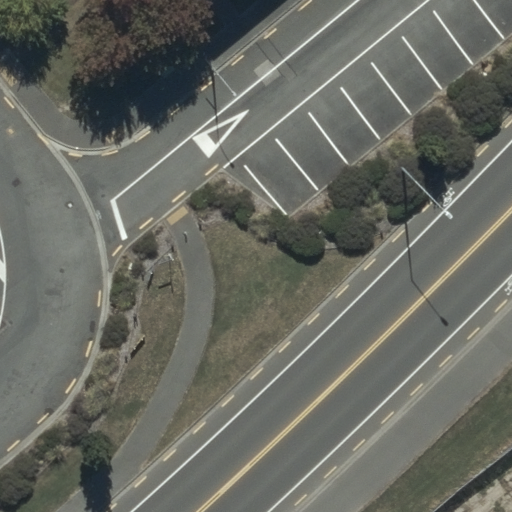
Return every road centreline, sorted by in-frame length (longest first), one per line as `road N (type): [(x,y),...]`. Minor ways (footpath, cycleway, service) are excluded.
road 1 (unclassified): [(0,289),(359,0)]
road 2 (secondary): [(196,511),(511,206)]
